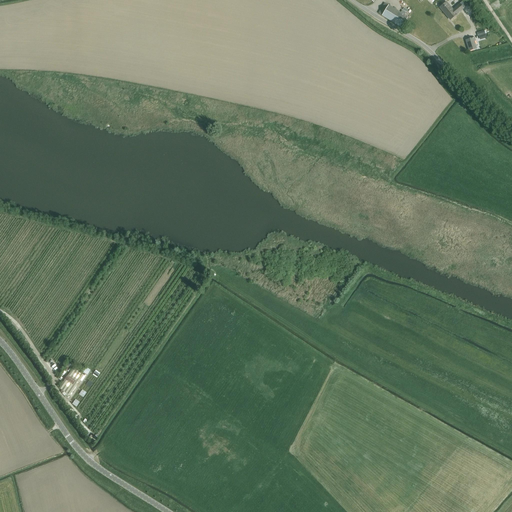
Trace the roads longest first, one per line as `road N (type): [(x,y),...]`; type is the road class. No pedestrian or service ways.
road 1 (unclassified): [(167,511),(82,454),(0,340)]
road 2 (unclassified): [(352,0),(428,48),(511,135)]
